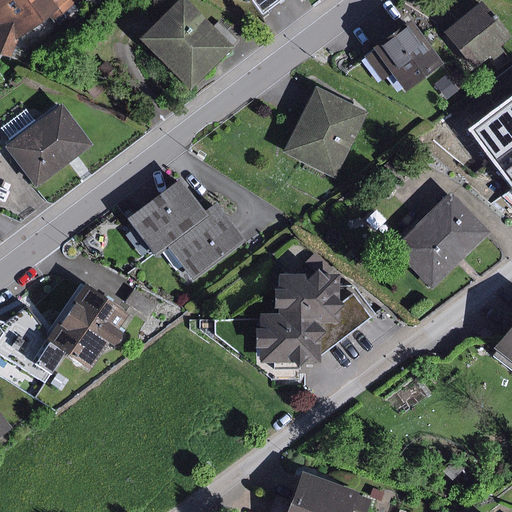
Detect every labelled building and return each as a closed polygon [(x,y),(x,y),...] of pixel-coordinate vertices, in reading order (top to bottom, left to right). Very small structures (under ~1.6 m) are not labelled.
[(0,0),(0,11),(18,36),(65,0),(0,0)] [(185,0),(180,0),(144,39),(192,84),(231,43),(185,0)] [(257,0),(267,12),(283,0),(257,0)] [(511,34),(486,2),(454,28),(480,61),(511,34)] [(410,19),(370,53),(388,75),(397,68),(411,85),(443,59),(410,19)] [(462,67),(442,81),(451,94),(471,81),(462,67)] [(368,111),(320,88),(291,146),(340,169),(368,111)] [(511,97),(469,128),(511,187),(511,97)] [(17,139),(12,142),(39,180),(95,141),(67,102),(40,121),(32,109),(8,126),(17,139)] [(183,174),(131,212),(159,250),(171,241),(211,211),(206,205),(183,174)] [(211,211),(171,241),(195,273),(247,234),(219,196),(206,205),(211,211)] [(490,236),(450,196),(394,249),(433,289),(462,262),(490,236)] [(283,303),(284,310),(323,310),(323,319),(342,319),(342,301),(346,299),(342,295),(341,270),(325,270),(319,264),(312,270),(283,271),(283,283),(277,284),(277,303),(283,303)] [(86,284),(50,336),(69,347),(94,363),(111,337),(119,342),(125,331),(118,326),(128,309),(86,284)] [(140,288),(132,300),(154,314),(162,301),(140,288)] [(323,319),(324,355),(377,314),(358,289),(346,299),(342,301),(342,319),(323,319)] [(50,336),(30,306),(10,321),(5,325),(8,331),(0,343),(0,347),(49,378),(69,347),(50,336)] [(284,310),(266,311),(266,325),(259,325),(259,343),(265,343),(266,359),(295,358),(301,363),(308,358),(320,358),(324,355),(323,319),(323,310),(284,310)] [(0,343),(8,331),(5,325),(10,321),(1,318),(0,319),(0,343)] [(511,328),(496,350),(511,362),(511,328)] [(0,436),(16,424),(0,403),(0,436)] [(362,490),(307,472),(297,501),(281,496),(275,511),(274,511),(369,511),(374,498),(360,493),(362,490)]
